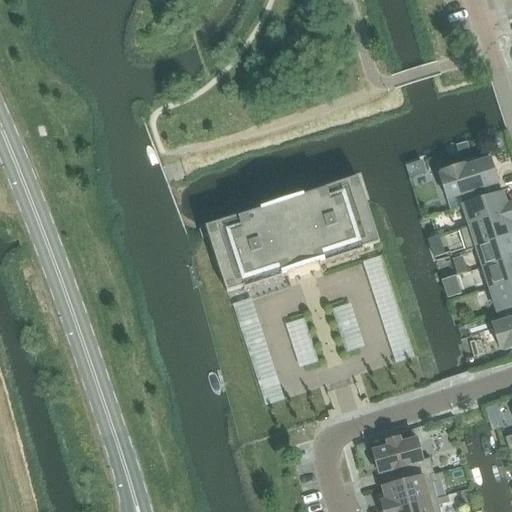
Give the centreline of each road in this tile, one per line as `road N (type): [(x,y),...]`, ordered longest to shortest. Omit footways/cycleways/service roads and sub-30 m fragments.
road 1 (tertiary): [(131,487),(0,125)]
road 2 (residential): [(511,377),(334,433),(324,454),(339,511)]
